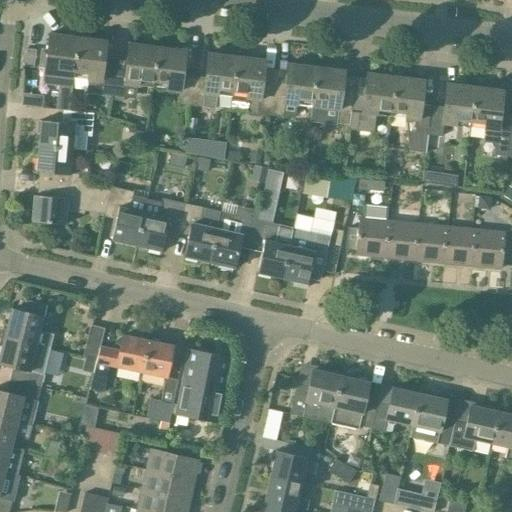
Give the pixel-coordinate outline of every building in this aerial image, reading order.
[(73,78),(78,36),(50,32),(45,75),(73,78)] [(97,94),(111,96),(114,66),(102,65),(105,39),(78,36),(73,78),(89,80),(88,90),(98,91),(97,94)] [(152,87),(157,46),(130,42),(128,56),(127,68),(114,66),(111,96),(123,97),(125,83),(137,85),(152,87)] [(177,103),(190,105),(194,76),(182,75),(185,49),(157,46),(152,87),(179,90),(177,103)] [(27,49),(26,63),(35,64),(36,49),(27,49)] [(206,78),(194,76),(190,105),(215,108),(217,95),(232,96),(236,55),(209,52),(206,78)] [(256,113),(270,115),(274,85),(261,83),(264,59),(236,55),(232,96),(231,101),(247,102),(249,112),(256,113)] [(296,104),(311,106),(316,66),(289,62),(286,86),(274,85),(270,115),(290,117),(295,114),(296,104)] [(344,69),(316,66),(311,106),(309,122),(336,125),(336,123),(349,125),(353,94),(341,93),(344,69)] [(353,94),(349,125),(349,131),(372,134),(375,114),(391,116),(396,75),(368,72),(365,96),(353,94)] [(427,153),(429,134),(433,105),(421,104),(424,79),(396,75),(391,116),(407,118),(410,151),(427,153)] [(444,107),(433,105),(429,134),(443,136),(444,123),(470,126),(475,85),(447,82),(444,107)] [(503,89),(475,85),(470,126),(485,128),(483,141),(495,143),(494,154),(507,156),(511,115),(500,113),(503,89)] [(70,113),(70,111),(63,110),(62,123),(41,121),(39,146),(73,149),(85,150),(86,135),(91,136),(93,115),(70,113)] [(58,173),(57,186),(87,189),(87,187),(89,165),(72,164),(73,149),(39,146),(36,171),(58,173)] [(85,210),(106,213),(111,190),(87,187),(87,189),(57,186),(56,198),(34,196),(32,221),(66,224),(68,209),(85,210)] [(105,216),(117,219),(112,240),(137,245),(147,198),(133,195),(133,191),(112,186),(111,190),(106,213),(105,216)] [(257,219),(251,249),(262,252),(258,272),(282,278),(290,245),(276,241),(280,224),(266,221),(272,195),(263,193),(259,210),(257,219)] [(161,201),(147,198),(137,245),(162,251),(166,230),(178,233),(184,202),(162,197),(161,201)] [(184,256),(210,262),(217,228),(221,211),(184,202),(178,233),(188,235),(184,256)] [(239,246),(251,249),(257,219),(259,210),(223,202),(221,211),(217,228),(210,262),(234,267),(239,246)] [(385,257),(389,220),(360,217),(359,228),(348,227),(345,251),(356,252),(356,254),(385,257)] [(418,223),(389,220),(385,257),(414,260),(418,223)] [(446,226),(418,223),(414,260),(443,263),(446,226)] [(475,229),(446,226),(443,263),(471,266),(475,229)] [(293,227),(290,245),(282,278),(306,283),(311,262),(323,265),(330,235),(293,227)] [(504,232),(475,229),(471,266),(500,269),(504,232)] [(46,316),(44,315),(46,304),(27,299),(24,310),(12,307),(5,335),(53,348),(56,334),(43,330),(46,316)] [(85,356),(97,359),(100,347),(105,328),(92,324),(84,356),(85,356)] [(109,366),(142,372),(149,340),(123,334),(120,351),(100,347),(97,359),(90,390),(103,393),(109,366)] [(0,362),(14,366),(10,378),(43,387),(53,348),(5,335),(0,355),(0,362)] [(174,345),(149,340),(142,372),(167,378),(174,345)] [(190,350),(177,414),(218,422),(231,358),(190,350)] [(93,373),(97,359),(85,356),(83,370),(93,373)] [(341,376),(313,369),(308,387),(296,385),(290,410),(290,413),(304,416),(330,423),(334,407),(341,376)] [(371,428),(377,402),(365,400),(369,382),(341,376),(334,407),(330,423),(356,429),(357,424),(371,428)] [(0,418),(32,426),(43,387),(10,378),(7,393),(0,390),(0,418)] [(388,405),(377,402),(371,428),(384,430),(387,419),(388,420),(387,423),(394,424),(395,421),(412,425),(419,394),(392,388),(388,405)] [(436,442),(449,445),(455,420),(443,418),(447,400),(419,394),(412,425),(428,429),(427,432),(424,431),(423,440),(436,443),(436,442)] [(151,399),(147,418),(169,423),(173,404),(151,399)] [(475,439),(492,443),(498,412),(470,405),(466,423),(455,420),(449,445),(463,448),(462,449),(472,451),(475,439)] [(278,438),(282,410),(268,407),(264,436),(278,438)] [(511,414),(498,412),(492,443),(508,446),(505,458),(511,459),(511,414)] [(0,418),(0,444),(12,448),(15,435),(30,439),(33,427),(32,426),(0,418)] [(82,449),(93,452),(99,428),(87,426),(82,449)] [(93,452),(105,454),(110,431),(99,428),(93,452)] [(110,431),(105,454),(116,457),(122,434),(110,431)] [(12,448),(0,444),(0,470),(5,472),(16,474),(22,450),(12,448)] [(152,449),(147,470),(194,481),(199,460),(152,449)] [(277,452),(271,476),(302,483),(305,472),(314,474),(317,463),(308,460),(308,459),(277,452)] [(349,483),(357,471),(335,458),(328,471),(349,483)] [(0,511),(8,511),(12,500),(14,501),(20,476),(16,474),(5,472),(0,470),(0,511)] [(143,490),(190,501),(194,481),(147,470),(143,490)] [(394,503),(400,476),(385,473),(379,500),(394,503)] [(302,483),(271,476),(266,500),(296,508),(303,509),(306,510),(309,500),(299,497),(302,483)] [(367,497),(375,499),(379,485),(371,483),(367,497)] [(143,490),(138,511),(140,511),(187,511),(190,501),(143,490)] [(371,511),(372,511),(348,506),(351,494),(335,490),(329,511),(340,511),(342,505),(348,507),(346,511),(371,511)] [(92,511),(97,495),(85,492),(79,511),(92,511)] [(367,497),(351,494),(348,506),(372,511),(375,499),(367,497)] [(105,511),(108,498),(97,495),(92,511),(105,511)] [(266,500),(263,511),(301,511),(303,509),(296,508),(266,500)]
